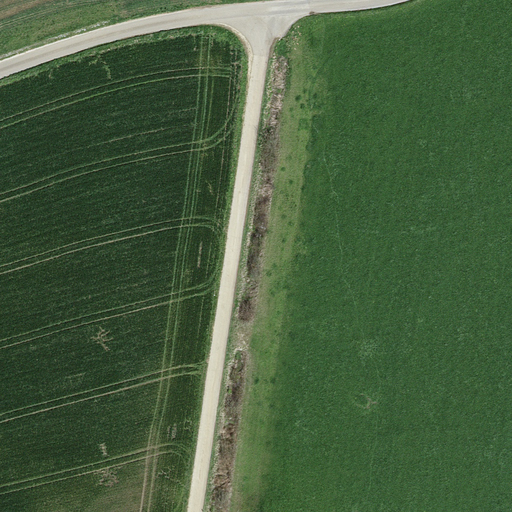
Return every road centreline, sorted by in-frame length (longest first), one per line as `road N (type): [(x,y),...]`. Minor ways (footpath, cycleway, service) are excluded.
road 1 (track): [(192,511),(256,10)]
road 2 (track): [(362,0),(152,23),(0,70)]
